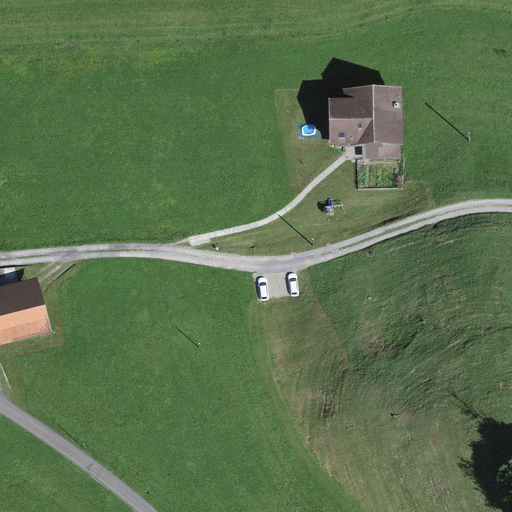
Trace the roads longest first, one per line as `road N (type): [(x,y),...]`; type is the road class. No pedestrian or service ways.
road 1 (residential): [(0,260),(122,250),(269,264),(470,206),(511,206)]
road 2 (unclassified): [(0,403),(147,511)]
